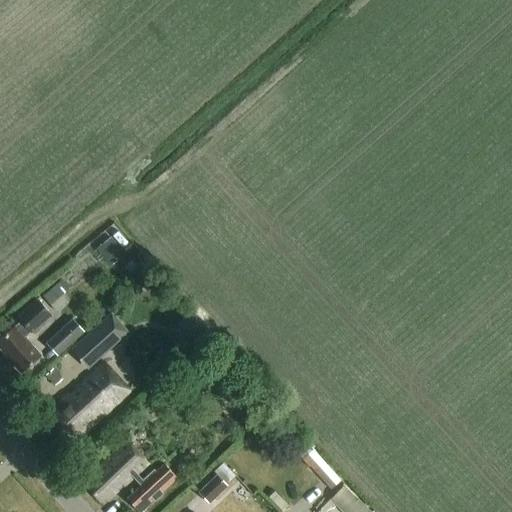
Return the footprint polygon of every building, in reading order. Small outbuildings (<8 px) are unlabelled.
[(115,234),(96,251),(105,262),(125,245),(115,234)] [(60,282),(42,297),(50,306),(62,296),(68,291),(60,282)] [(51,315),(38,299),(18,316),(22,321),(16,326),(15,325),(0,337),(0,347),(21,372),(40,355),(24,336),(31,331),(31,332),(51,315)] [(111,314),(70,350),(88,370),(129,333),(111,314)] [(195,341),(209,329),(195,314),(182,326),(195,341)] [(71,319),(44,343),(57,357),(84,333),(71,319)] [(203,344),(176,369),(189,383),(207,367),(203,362),(212,353),(203,344)] [(128,391),(103,364),(50,412),(70,434),(74,432),(78,437),(128,391)] [(52,369),(45,376),(55,387),(62,380),(52,369)] [(169,376),(161,384),(171,395),(179,387),(169,376)] [(148,463),(127,440),(85,482),(89,486),(87,488),(100,501),(104,497),(107,501),(132,477),(140,486),(126,499),(138,511),(140,511),(153,500),(154,502),(163,493),(162,492),(177,478),(164,464),(156,472),(154,469),(142,480),(136,473),(148,463)] [(323,462),(313,471),(330,490),(340,480),(323,462)] [(222,464),(213,473),(215,475),(226,486),(235,477),(222,464)] [(215,475),(196,493),(208,505),(226,487),(226,486),(215,475)] [(369,511),(343,486),(329,501),(340,511),(369,511)]
